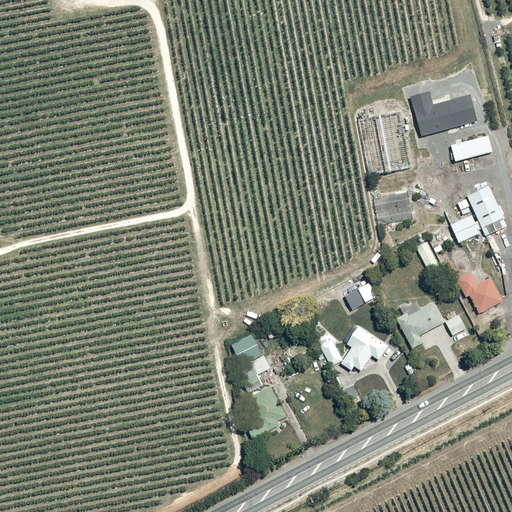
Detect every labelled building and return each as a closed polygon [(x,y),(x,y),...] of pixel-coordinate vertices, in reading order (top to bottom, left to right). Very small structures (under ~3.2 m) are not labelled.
[(411,98),(422,138),(479,122),(471,95),(434,106),(431,93),(411,98)] [(411,167),(401,110),(358,118),(368,175),(411,167)] [(491,151),(487,135),(450,145),(454,161),(491,151)] [(468,197),(486,237),(508,227),(490,187),(468,197)] [(408,204),(405,190),(372,197),(375,211),(378,225),(411,218),(408,204)] [(445,228),(428,237),(436,253),(454,244),(445,228)] [(439,266),(427,241),(416,247),(429,272),(439,266)] [(472,272),(457,280),(466,298),(470,296),(480,315),(503,302),(491,278),(479,285),(472,272)] [(341,296),(342,298),(350,309),(351,308),(355,314),(364,308),(351,289),(341,296)] [(408,313),(396,319),(412,350),(425,344),(421,337),(445,324),(435,303),(410,316),(408,313)] [(465,327),(460,314),(445,320),(451,334),(465,327)] [(342,365),(352,372),(355,367),(361,372),(372,357),(379,360),(389,347),(360,327),(348,345),(353,348),(342,365)] [(271,369),(252,335),(232,345),(244,367),(236,371),(248,394),(264,387),(258,375),(271,369)] [(343,359),(331,338),(319,344),(331,365),(343,359)] [(358,396),(352,384),(343,389),(348,400),(358,396)] [(247,429),(253,440),(280,426),(278,422),(287,418),(271,387),(245,400),(256,424),(247,429)]
